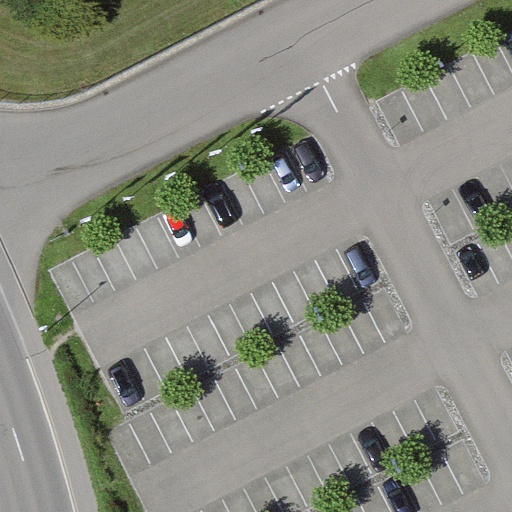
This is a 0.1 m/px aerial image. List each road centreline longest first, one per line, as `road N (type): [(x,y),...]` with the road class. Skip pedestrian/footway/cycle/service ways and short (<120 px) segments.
road 1 (unclassified): [(391,0),(0,199)]
road 2 (tertiary): [(0,386),(37,511)]
